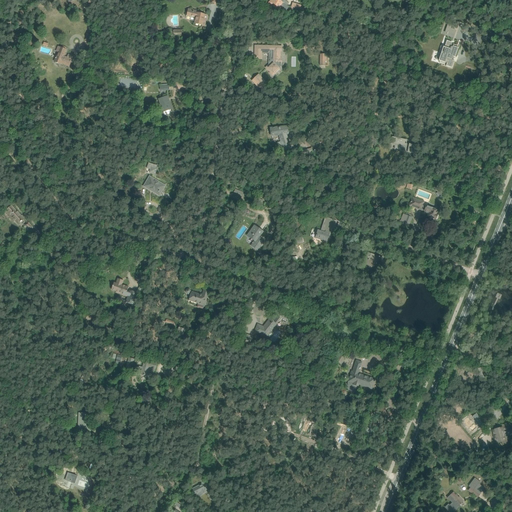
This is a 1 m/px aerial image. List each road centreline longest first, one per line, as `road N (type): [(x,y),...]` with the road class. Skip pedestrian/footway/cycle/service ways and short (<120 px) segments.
road 1 (residential): [(479,274),(349,229),(316,294),(208,266)]
road 2 (unclassified): [(208,266),(242,0)]
road 3 (unclassified): [(208,266),(70,217),(0,120)]
road 4 (secondary): [(384,511),(450,349)]
road 5 (track): [(315,511),(193,467)]
